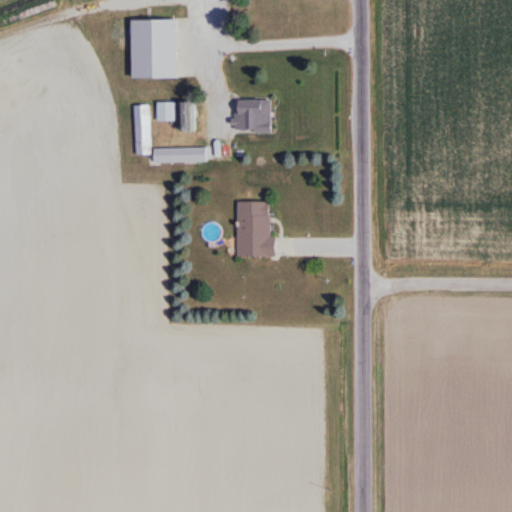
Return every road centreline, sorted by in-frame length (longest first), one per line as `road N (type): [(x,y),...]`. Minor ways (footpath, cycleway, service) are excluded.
road 1 (residential): [(361,511),(359,0)]
road 2 (residential): [(361,276),(511,278)]
